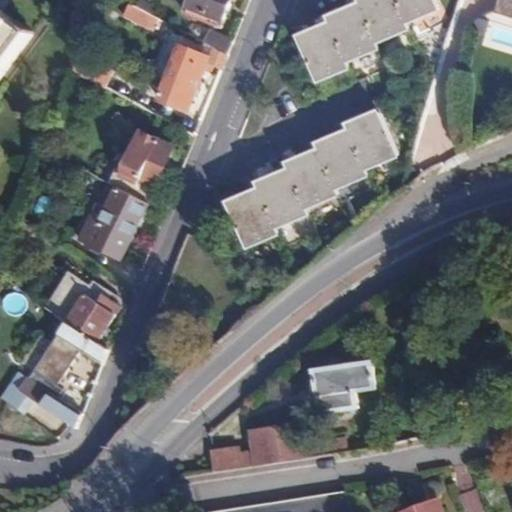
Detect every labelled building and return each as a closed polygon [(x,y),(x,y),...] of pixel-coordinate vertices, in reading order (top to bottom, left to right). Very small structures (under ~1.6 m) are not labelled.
[(0,0),(0,74),(34,30),(0,4),(0,0)] [(223,21),(231,0),(192,0),(187,13),(209,23),(211,17),(223,21)] [(328,27),(296,41),(314,83),(347,69),(343,61),(375,47),(373,42),(405,27),(403,22),(435,8),(431,0),(354,0),(356,6),(325,19),(328,27)] [(511,0),(500,0),(498,8),(511,13),(511,12),(511,0)] [(128,3),(122,18),(148,28),(154,13),(128,3)] [(213,48),(227,55),(232,41),(206,29),(202,41),(213,48)] [(207,63),(221,69),(227,55),(213,48),(208,58),(202,55),(202,54),(180,44),(157,98),(177,108),(178,105),(187,109),(207,63)] [(259,194),(228,207),(247,249),(278,235),(275,229),(308,215),(305,209),(338,194),(336,189),(367,176),(364,169),(397,156),(378,112),(345,127),(348,134),(317,147),(319,154),(287,168),(289,174),(257,188),(259,194)] [(121,187),(145,200),(152,183),(156,185),(175,145),(142,131),(123,170),(127,172),(121,187)] [(130,239),(148,202),(145,200),(121,187),(117,185),(106,208),(98,204),(91,219),(130,239)] [(61,279),(114,311),(119,303),(107,294),(111,290),(93,278),(90,283),(68,269),(61,279)] [(44,306),(66,321),(96,340),(114,311),(61,279),(44,306)] [(100,362),(102,363),(107,348),(96,340),(66,321),(58,334),(86,354),(78,366),(91,375),(100,362)] [(358,391),(380,388),(376,360),(317,369),(324,415),(360,409),(358,391)] [(20,390),(69,422),(77,427),(82,412),(51,391),(50,392),(28,378),(20,390)] [(320,456),(352,451),(350,440),(309,446),(305,421),(252,429),(255,451),(241,452),(240,445),(211,450),(214,472),(320,456)] [(350,511),(342,489),(275,499),(197,511),(196,511),(350,511)] [(435,494),(419,500),(423,510),(439,505),(435,494)] [(423,510),(419,500),(394,510),(395,511),(441,511),(439,505),(423,510)]
